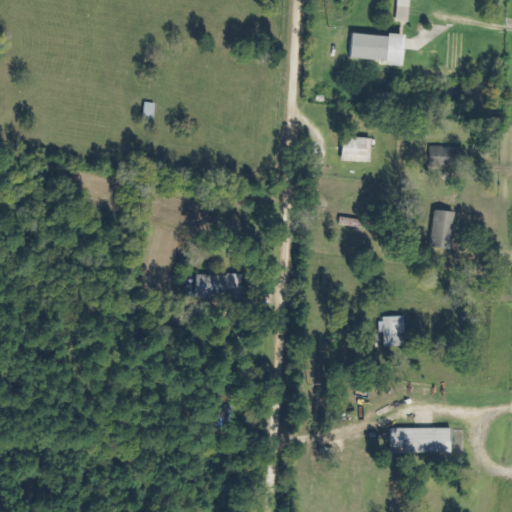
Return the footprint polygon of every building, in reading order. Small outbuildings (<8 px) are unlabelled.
[(404,0),(392,0),(391,21),(404,21),(404,0)] [(395,37),(346,33),(344,57),(393,61),(395,37)] [(137,124),(148,125),(150,103),(140,101),(137,124)] [(426,247),(446,249),(450,212),(430,210),(426,247)] [(238,274),(189,275),(189,298),(238,298),(238,274)] [(378,316),(378,346),(400,346),(400,316),(378,316)] [(448,453),(447,428),(386,428),(386,453),(448,453)] [(420,511),(438,511),(439,490),(420,490),(420,511)]
